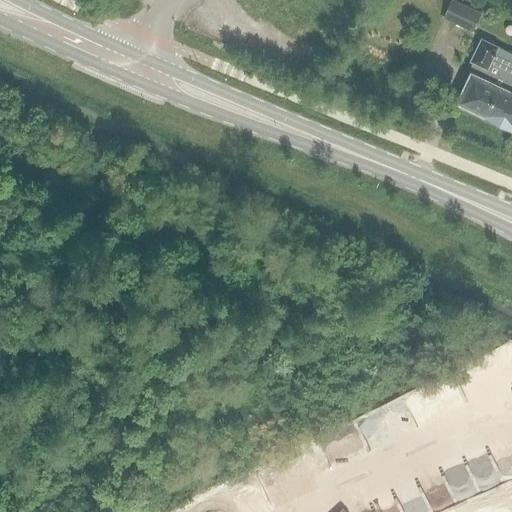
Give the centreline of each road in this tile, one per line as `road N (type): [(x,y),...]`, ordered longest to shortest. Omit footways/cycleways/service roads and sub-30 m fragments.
road 1 (secondary): [(511,221),(125,68)]
road 2 (secondary): [(125,68),(0,8)]
